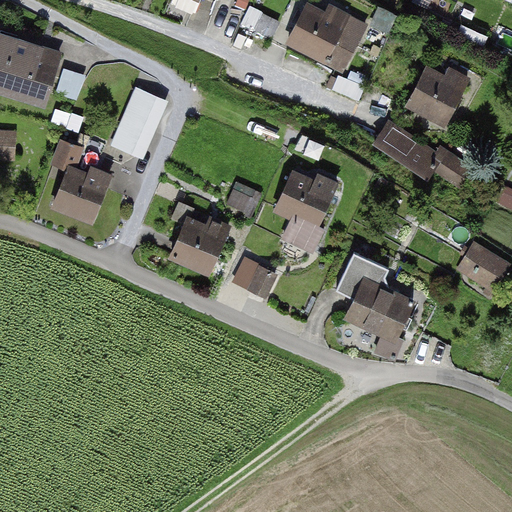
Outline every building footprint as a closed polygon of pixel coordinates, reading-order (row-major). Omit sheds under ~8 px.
[(249,0),(237,0),(236,5),(245,9),(249,0)] [(289,41),(344,69),(367,25),(331,7),(327,15),(308,5),(289,41)] [(262,11),(251,6),(242,25),(253,30),(262,11)] [(281,21),(263,13),(255,31),(273,39),(281,21)] [(0,33),(0,87),(50,103),(65,54),(0,33)] [(410,103),(446,122),(468,79),(450,70),(446,78),(428,68),(410,103)] [(65,92),(80,97),(87,75),(73,70),(65,92)] [(339,75),(333,89),(360,100),(366,87),(339,75)] [(169,100),(137,87),(113,146),(145,159),(169,100)] [(375,141),(430,178),(435,170),(459,186),(471,169),(441,149),(437,155),(393,125),(386,136),(380,133),(375,141)] [(18,131),(0,129),(0,159),(16,160),(18,131)] [(86,148),(63,138),(55,158),(78,167),(86,148)] [(71,166),(54,208),(96,224),(112,182),(71,166)] [(309,180),(292,173),(274,213),(290,220),(282,238),(315,252),(325,229),(318,226),(336,184),(312,174),(309,180)] [(256,192),(235,182),(224,206),(245,216),(256,192)] [(168,259),(211,277),(232,227),(210,218),(207,224),(187,216),(168,259)] [(476,242),(461,267),(495,287),(510,262),(476,242)] [(357,297),(349,314),(389,333),(381,349),(395,356),(403,341),(397,338),(414,302),(392,291),(387,276),(391,268),(355,251),(337,288),(357,297)] [(276,272),(263,266),(252,289),(266,295),(276,272)]
